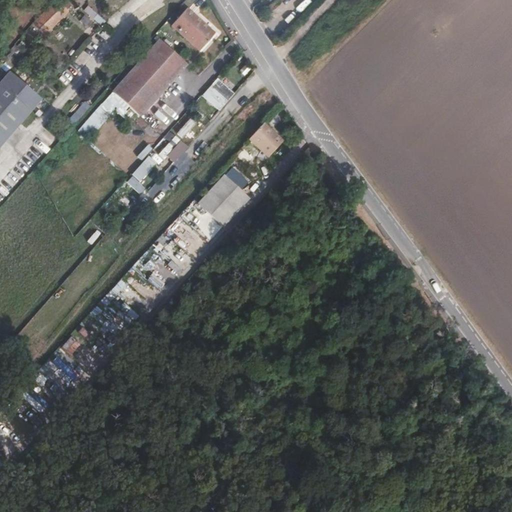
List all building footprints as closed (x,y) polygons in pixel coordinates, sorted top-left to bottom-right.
[(60,0),(34,23),(44,34),(73,9),(65,0),(60,0)] [(194,2),(179,18),(206,44),(222,27),(194,2)] [(170,28),(123,79),(151,105),(198,53),(170,28)] [(12,69),(0,83),(0,145),(43,96),(12,69)] [(201,96),(218,112),(234,94),(217,78),(201,96)] [(90,115),(86,112),(76,124),(80,127),(90,115)] [(184,140),(196,121),(189,116),(177,135),(184,140)] [(277,150),(292,135),(273,117),(259,132),(277,150)] [(160,155),(174,165),(188,146),(173,136),(160,155)] [(35,146),(48,153),(50,149),(38,141),(35,146)] [(137,156),(141,160),(151,150),(147,146),(137,156)] [(137,171),(148,179),(158,167),(146,158),(137,171)] [(265,183),(241,160),(214,188),(239,211),(265,183)]
